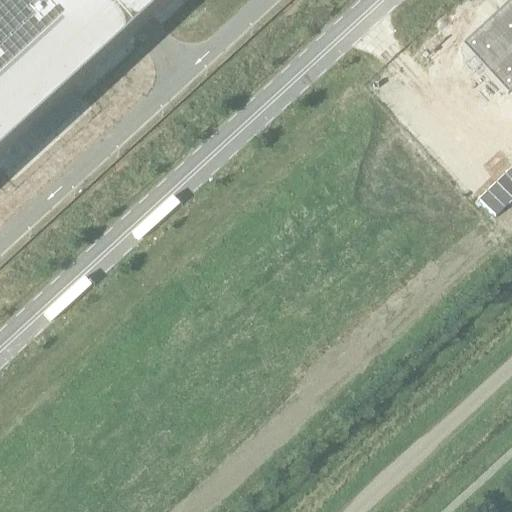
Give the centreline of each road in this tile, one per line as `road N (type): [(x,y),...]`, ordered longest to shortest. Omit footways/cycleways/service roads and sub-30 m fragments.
road 1 (tertiary): [(378,0),(0,347)]
road 2 (unclassified): [(355,511),(511,369)]
